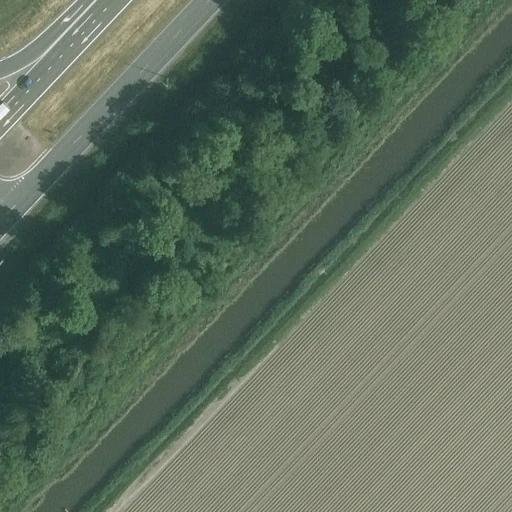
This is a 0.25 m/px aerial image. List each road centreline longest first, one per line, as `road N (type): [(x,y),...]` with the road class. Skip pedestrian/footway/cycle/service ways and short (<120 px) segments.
road 1 (trunk): [(0,222),(212,0)]
road 2 (trunk): [(100,16),(0,121)]
